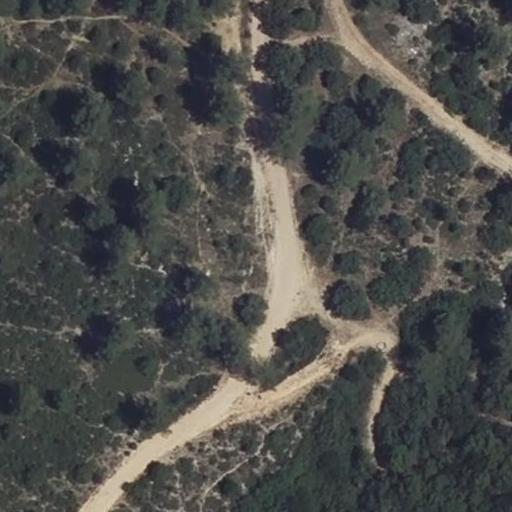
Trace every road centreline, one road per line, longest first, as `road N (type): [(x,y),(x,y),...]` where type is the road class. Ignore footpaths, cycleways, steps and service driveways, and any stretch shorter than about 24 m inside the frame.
road 1 (track): [(98,511),(144,465),(207,421),(248,375),(276,310),(286,212),(267,126),(265,62),(275,0)]
road 2 (track): [(511,163),(344,37),(331,0)]
